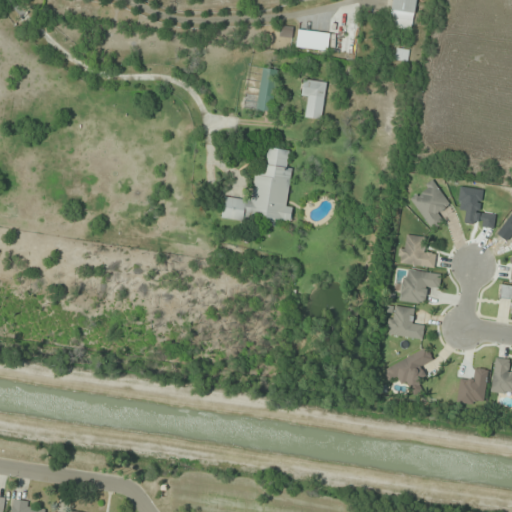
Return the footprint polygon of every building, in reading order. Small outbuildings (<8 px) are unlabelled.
[(416,0),(392,0),(391,11),(415,14),(416,0)] [(328,51),(330,34),(298,30),(297,48),(328,51)] [(278,70),(262,68),(256,109),(272,111),(278,70)] [(305,116),(318,120),(328,85),(306,78),(300,98),(310,101),(305,116)] [(221,218),(252,222),(252,216),(266,218),(265,226),(275,227),(276,219),(291,221),(293,207),(286,206),(293,151),(267,148),(265,165),(257,164),(252,201),(224,197),(221,218)] [(446,219),(441,213),(451,204),(431,181),(408,199),(434,230),(446,219)] [(433,268),(436,250),(426,248),(427,238),(402,234),(397,262),(433,268)] [(441,274),(404,269),(400,301),(426,304),(428,285),(439,286),(441,274)] [(511,286),(501,285),(499,301),(509,303),(508,314),(511,314),(511,286)] [(388,335),(422,339),(424,321),(415,320),(416,309),(391,306),(388,335)] [(410,396),(426,389),(417,369),(433,362),(427,348),(383,368),(389,381),(400,375),(410,396)] [(511,359),(494,359),(492,392),(511,393),(511,359)] [(460,377),(457,402),(483,405),(487,370),(471,368),(470,378),(460,377)] [(44,511),(46,504),(14,500),(11,511),(44,511)]
